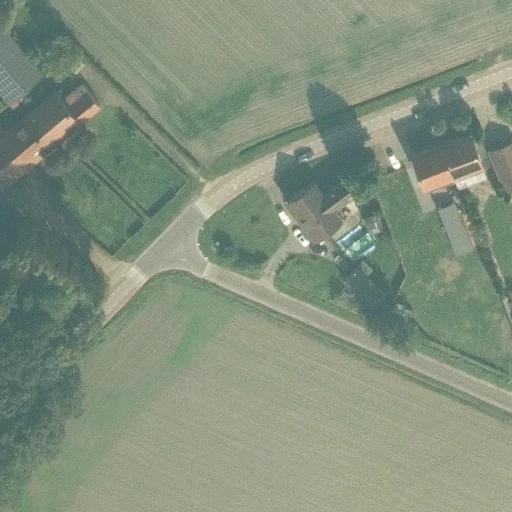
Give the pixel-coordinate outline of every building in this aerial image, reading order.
[(0,11),(0,24),(3,28),(9,22),(0,11)] [(0,94),(8,104),(43,74),(32,62),(3,28),(0,24),(0,94)] [(69,49),(59,59),(75,73),(84,63),(69,49)] [(38,58),(32,62),(43,74),(48,69),(38,58)] [(54,90),(35,105),(62,137),(99,105),(86,90),(80,83),(61,99),(54,90)] [(0,126),(0,174),(7,183),(62,137),(35,105),(4,131),(0,126)] [(453,179),(457,189),(485,178),(469,133),(440,144),(453,179)] [(511,141),(486,151),(502,194),(511,190),(511,141)] [(453,179),(440,144),(412,154),(425,189),(453,179)] [(314,182),(286,203),(313,240),(342,219),(335,210),(358,192),(347,177),(323,195),(314,182)] [(454,203),(437,210),(455,256),(473,249),(454,203)] [(378,215),(363,219),(366,230),(370,229),(371,233),(382,231),(378,215)] [(361,260),(342,281),(355,293),(350,298),(358,306),(363,301),(368,305),(380,291),(364,277),(371,269),(361,260)] [(392,311),(404,317),(408,310),(395,304),(392,311)]
